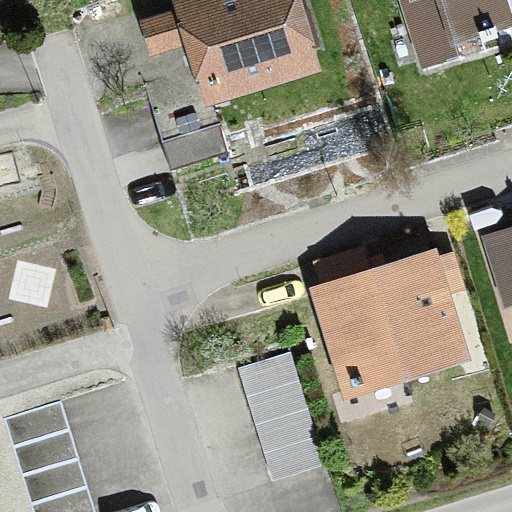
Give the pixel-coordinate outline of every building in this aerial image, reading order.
[(153,49),(193,37),(201,65),(208,88),(210,87),(308,57),(291,0),(220,0),(145,23),(153,49)] [(406,0),(426,62),(458,51),(455,41),(508,24),(500,0),(406,0)] [(162,142),(221,123),(210,87),(208,88),(201,65),(144,83),(162,142)] [(170,171),(229,153),(221,123),(162,142),(170,171)] [(508,304),(511,302),(511,228),(487,236),(508,304)] [(463,289),(452,251),(322,290),(351,386),(457,353),(439,297),(463,289)] [(238,367),(255,423),(306,407),(289,351),(238,367)] [(12,447),(69,429),(61,400),(4,418),(12,447)] [(273,479),(324,464),(306,407),(255,423),(273,479)] [(32,511),(95,511),(69,429),(12,447),(32,511)]
